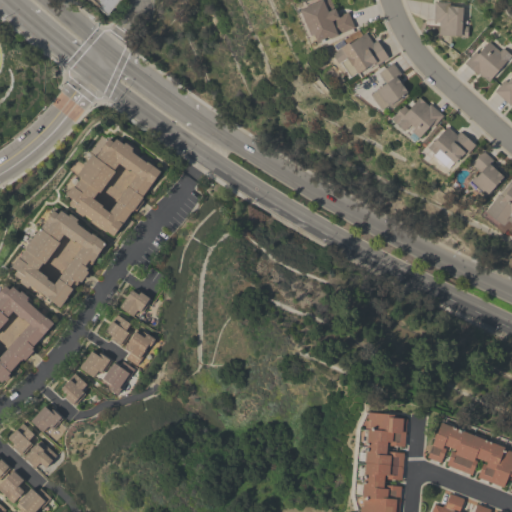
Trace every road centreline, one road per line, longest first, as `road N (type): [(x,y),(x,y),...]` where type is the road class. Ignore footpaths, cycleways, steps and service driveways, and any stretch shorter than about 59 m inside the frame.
road 1 (residential): [(187,178),(70,342),(0,412)]
road 2 (primary): [(266,197),(511,328)]
road 3 (primary): [(511,293),(267,164)]
road 4 (primary): [(89,74),(266,197)]
road 5 (residential): [(389,0),(409,45),(511,142)]
road 6 (residential): [(511,506),(414,473),(409,511)]
road 7 (residential): [(0,163),(33,139),(89,74)]
road 8 (primary): [(203,123),(107,50)]
